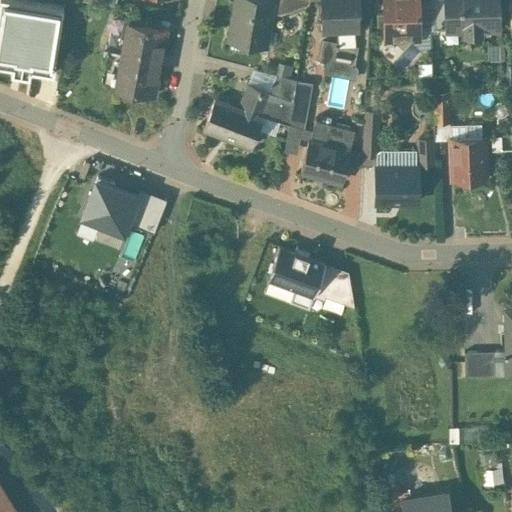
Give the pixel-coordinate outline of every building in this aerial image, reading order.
[(63,8),(11,0),(1,0),(0,8),(0,61),(13,64),(12,70),(29,73),(30,67),(53,70),(63,8)] [(235,0),(229,39),(231,40),(232,34),(248,36),(247,43),(265,46),(271,11),(272,0),(235,0)] [(309,0),(272,0),(271,11),(281,13),(309,2),(309,0)] [(357,0),(323,0),(324,29),(356,28),(356,12),(356,9),(358,9),(357,0)] [(370,0),(357,0),(358,9),(356,9),(356,12),(369,12),(370,0)] [(383,0),(385,36),(394,36),(402,44),(410,36),(419,36),(418,25),(417,0),(383,0)] [(431,25),(430,0),(417,0),(418,25),(431,25)] [(445,0),(430,0),(431,25),(431,29),(447,28),(445,0)] [(445,0),(447,28),(464,28),(464,31),(468,34),(477,34),(480,30),(480,28),(498,27),(496,0),(445,0)] [(166,28),(128,21),(116,88),(154,95),(166,28)] [(355,47),(322,40),(319,58),(326,64),(325,73),(354,78),(356,69),(352,63),(355,47)] [(296,79),(276,73),(269,91),(270,92),(270,93),(260,116),(262,116),(262,115),(289,124),(296,79)] [(312,82),(296,79),(289,124),(304,129),(312,82)] [(269,91),(248,83),(238,107),(215,98),(203,127),(251,146),(262,116),(260,116),(270,93),(270,92),(269,91)] [(449,92),(433,92),(434,122),(450,121),(449,92)] [(379,112),(364,111),(362,146),(377,147),(379,112)] [(331,116),(320,114),(319,118),(315,117),(315,119),(329,123),(331,116)] [(329,123),(315,119),(310,138),(349,149),(354,129),(329,123)] [(480,125),(450,126),(450,125),(450,139),(481,138),(481,124),(480,124),(480,125)] [(310,138),(309,138),(300,171),(341,181),(349,149),(310,138)] [(481,138),(450,139),(452,179),(485,177),(484,138),(481,138)] [(433,164),(432,139),(418,139),(419,164),(433,164)] [(416,150),(379,150),(376,153),(376,166),(416,165),(416,150)] [(102,175),(106,161),(94,157),(90,172),(102,175)] [(376,166),(375,166),(376,201),(417,201),(417,166),(416,165),(376,166)] [(138,190),(98,175),(77,228),(118,243),(126,221),(138,190)] [(138,190),(126,221),(152,231),(165,197),(139,187),(138,190)] [(139,250),(144,232),(135,230),(130,247),(139,250)] [(325,262),(279,244),(266,278),(294,288),(290,300),(309,307),(313,294),(325,262)] [(348,270),(325,262),(313,294),(323,297),(324,294),(353,305),(348,270)] [(494,350),(464,351),(464,375),(495,374),(494,350)] [(0,511),(15,511),(0,488),(0,511)] [(449,511),(446,492),(403,498),(405,511),(449,511)]
